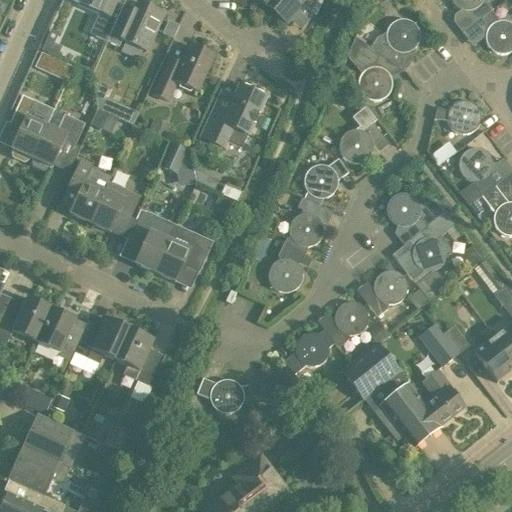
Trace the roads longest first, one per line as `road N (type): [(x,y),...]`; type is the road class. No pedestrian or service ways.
road 1 (residential): [(354,203),(412,152),(426,91),(465,60)]
road 2 (residential): [(164,311),(0,235)]
road 3 (residential): [(354,203),(387,250),(323,292)]
road 4 (residential): [(212,333),(260,344),(323,292)]
